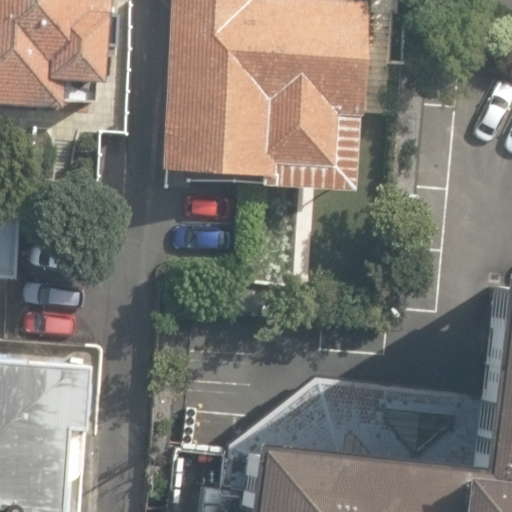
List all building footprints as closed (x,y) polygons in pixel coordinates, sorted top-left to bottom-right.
[(0,0),(0,112),(58,116),(59,108),(93,111),(94,91),(100,92),(102,51),(113,52),(115,21),(106,21),(107,0),(0,0)] [(169,0),(156,177),(258,185),(257,194),(349,201),(364,9),(277,2),(277,0),(169,0)] [(0,281),(15,282),(19,212),(0,210),(0,281)] [(511,511),(511,308),(478,304),(457,476),(232,450),(225,511),(511,511)] [(83,435),(87,369),(0,363),(0,511),(59,511),(65,434),(83,435)]
